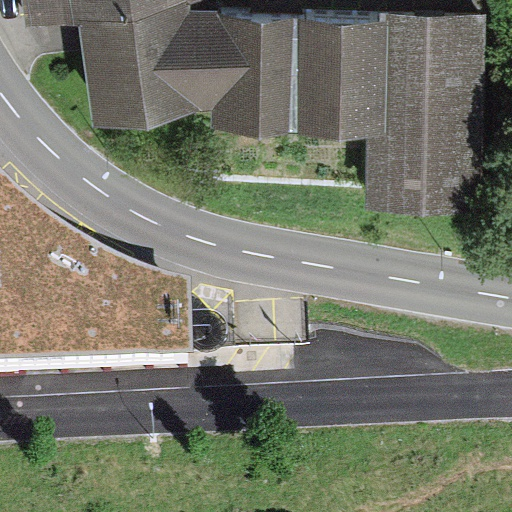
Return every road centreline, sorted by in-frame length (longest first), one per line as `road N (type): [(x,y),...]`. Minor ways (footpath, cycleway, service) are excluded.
road 1 (tertiary): [(511,297),(229,248),(155,222),(80,176),(0,90)]
road 2 (residential): [(511,393),(0,424)]
